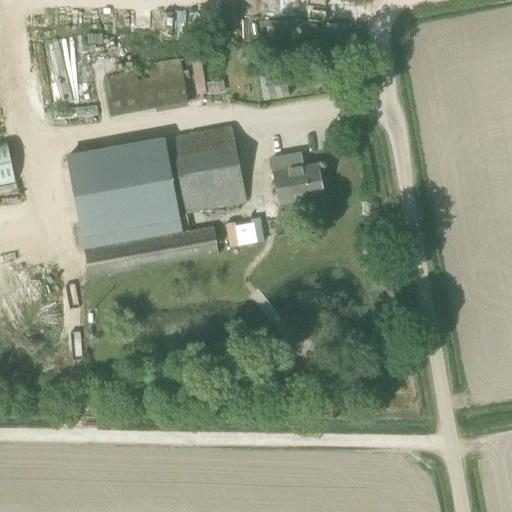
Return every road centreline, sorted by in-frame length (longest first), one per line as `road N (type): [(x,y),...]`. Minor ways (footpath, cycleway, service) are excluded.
road 1 (unclassified): [(458,511),(368,21),(410,8)]
road 2 (unknown): [(386,120),(179,118),(53,133),(36,150),(47,234)]
